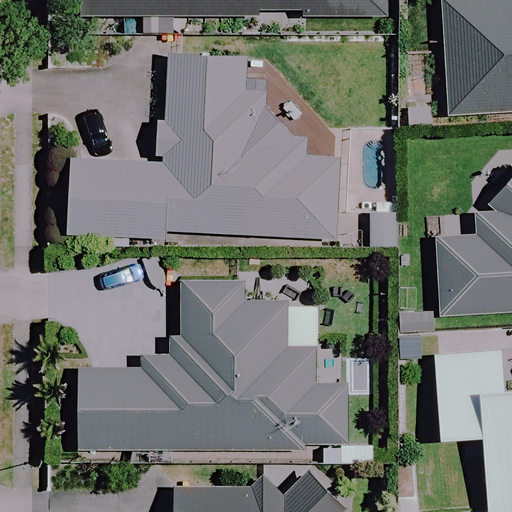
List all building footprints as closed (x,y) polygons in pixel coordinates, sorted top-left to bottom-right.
[(75,0),(76,18),(386,18),(385,0),(75,0)] [(511,0),(436,0),(439,117),(511,115),(511,0)] [(163,61),(159,124),(151,124),(149,165),(68,160),(63,233),(163,240),(164,231),(329,241),(334,157),(301,155),(302,141),(266,139),(268,95),(238,93),(240,65),(163,61)] [(511,166),(432,245),(436,319),(511,314),(511,166)] [(283,348),(284,303),(239,303),(239,282),(171,281),(171,369),(74,368),(74,451),(344,453),(344,384),(312,384),(312,348),(283,348)] [(511,511),(511,391),(500,392),(497,350),(430,355),(435,442),(479,439),(483,511),(511,511)] [(298,470),(254,470),(243,492),(171,490),(171,511),(339,511),(343,507),(298,470)]
